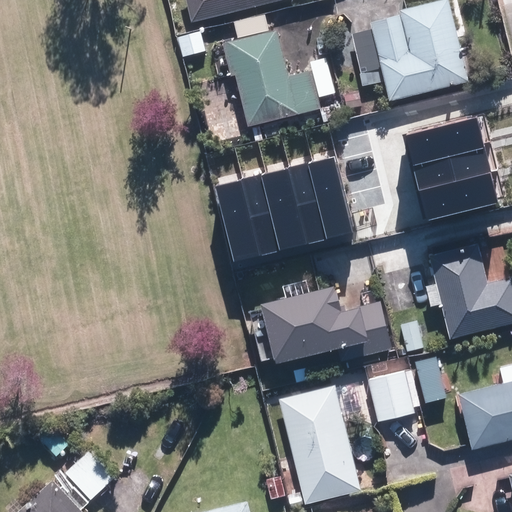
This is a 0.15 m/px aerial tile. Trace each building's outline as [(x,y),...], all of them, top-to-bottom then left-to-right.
[(191,0),(197,19),(269,0),(191,0)] [(407,14),(377,21),(395,97),(472,79),(452,0),(441,0),(406,8),(407,14)] [(286,76),(275,28),(225,40),(232,71),(235,70),(248,122),(316,106),(307,71),(286,76)] [(363,120),(367,138),(387,134),(387,138),(435,127),(430,106),(363,120)] [(413,164),(484,147),(477,117),(409,134),(406,135),(413,164)] [(419,190),(491,173),(484,147),(413,164),(419,190)] [(310,163),(328,239),(354,233),(336,157),(310,163)] [(288,169),(307,244),(328,239),(310,163),(288,169)] [(263,175),(282,250),(307,244),(288,169),(263,175)] [(426,221),(498,203),(491,173),(419,190),(426,221)] [(241,180),(260,256),(282,250),(263,175),(241,180)] [(217,186),(236,262),(260,256),(241,180),(217,186)] [(435,255),(455,335),(511,321),(511,277),(492,282),(482,243),(435,255)] [(262,305),(276,362),(339,346),(343,360),(391,348),(379,303),(340,313),(333,288),(262,305)] [(421,319),(404,321),(408,348),(425,345),(421,319)] [(405,371),(369,379),(379,420),(415,412),(405,371)] [(511,381),(465,393),(478,446),(511,437),(511,381)] [(338,385),(284,398),(309,501),(363,488),(338,385)] [(55,424),(41,437),(63,461),(77,449),(55,424)] [(95,511),(62,475),(24,508),(27,511),(95,511)] [(294,511),(293,508),(292,505),(290,503),(288,501),(286,499),(283,498),(281,497),(278,497),(275,497),(272,498),(269,499),(267,500),(265,502),(263,505),(262,507),(261,510),(260,511),(294,511)] [(253,511),(251,500),(202,511),(253,511)]
